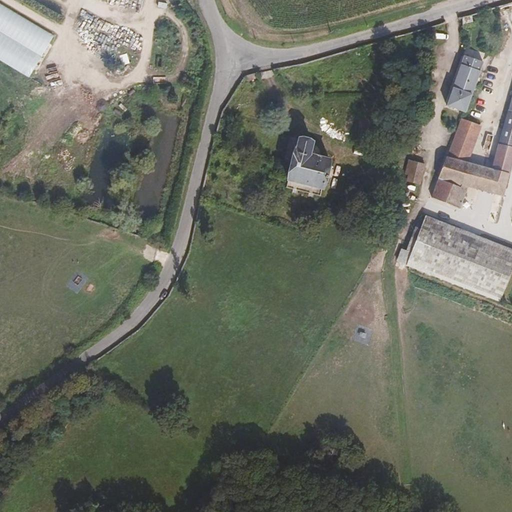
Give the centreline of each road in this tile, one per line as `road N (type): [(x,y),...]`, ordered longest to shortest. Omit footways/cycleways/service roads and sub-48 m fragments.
road 1 (tertiary): [(222,64),(182,238),(154,296),(86,358),(0,419)]
road 2 (unclassified): [(222,64),(483,0)]
